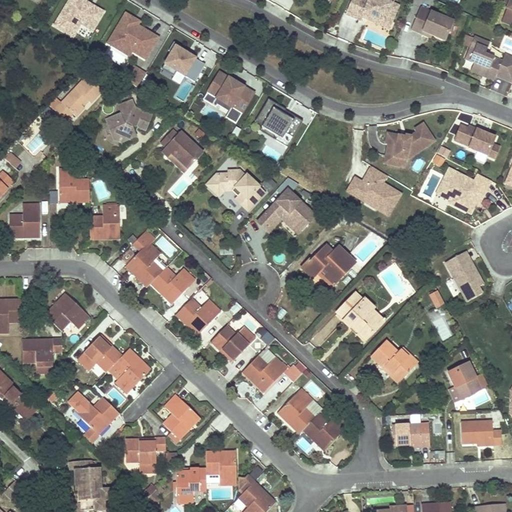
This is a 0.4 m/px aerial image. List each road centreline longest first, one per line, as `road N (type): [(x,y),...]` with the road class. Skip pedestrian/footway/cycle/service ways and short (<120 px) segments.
road 1 (residential): [(0,268),(91,274),(317,486)]
road 2 (residential): [(153,0),(340,107),(467,97)]
road 3 (residential): [(467,97),(334,51),(233,0)]
road 4 (residential): [(369,478),(362,411),(265,318),(260,303)]
road 5 (residential): [(369,478),(511,474)]
